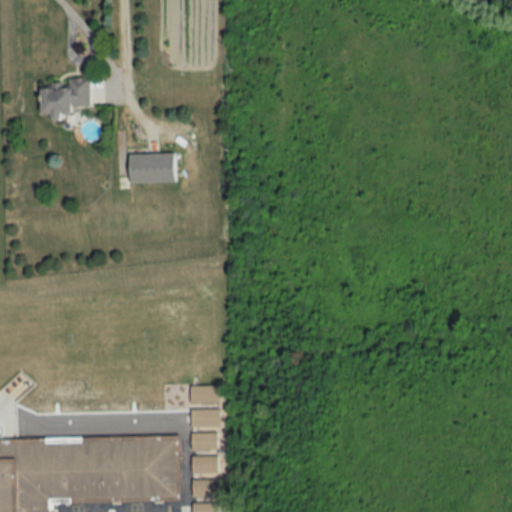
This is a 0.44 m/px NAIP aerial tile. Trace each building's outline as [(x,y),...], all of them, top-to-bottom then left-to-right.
[(91,105),(90,77),(66,78),(66,81),(51,82),(52,87),(41,88),(42,113),(53,113),(53,115),(73,114),(73,106),(91,105)] [(174,152),(129,153),(130,182),(175,180),(174,152)] [(190,402),(218,402),(219,385),(191,384),(190,402)] [(219,408),(191,409),(191,426),(220,425),(219,408)] [(217,431),(191,432),(192,449),(217,448),(217,431)] [(179,435),(0,439),(0,511),(53,511),(53,503),(180,502),(179,435)] [(217,455),(192,455),(192,472),(217,472),(217,455)] [(218,478),(192,478),(193,496),(218,495),(218,478)] [(218,511),(218,501),(192,502),(192,511),(218,511)]
